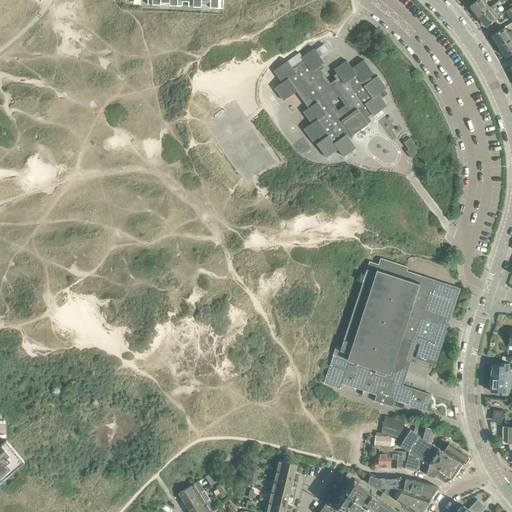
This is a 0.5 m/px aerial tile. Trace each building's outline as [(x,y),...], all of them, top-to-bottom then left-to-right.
[(147,0),(147,4),(160,5),(160,2),(169,3),(168,5),(201,7),(201,4),(209,5),(209,7),(222,8),(222,0),(147,0)] [(483,0),(477,0),(469,6),(477,16),(489,7),(483,0)] [(477,16),(485,27),(502,14),(494,4),(489,7),(477,16)] [(503,27),(491,35),(498,46),(511,37),(511,32),(511,31),(507,33),(503,27)] [(511,37),(498,46),(505,57),(511,52),(511,37)] [(323,44),(315,49),(319,56),(328,50),(323,44)] [(287,61),(273,71),(282,82),(274,88),(283,100),(296,91),(308,108),(303,111),(311,123),(303,129),(312,141),(317,137),(320,140),(316,143),(326,157),(338,149),(343,157),(356,148),(346,134),(349,132),(351,135),(368,123),(364,118),(371,113),(373,115),(387,105),(378,94),(386,88),(377,76),(372,79),(369,76),(373,73),(363,60),(352,68),(346,60),(334,69),(339,77),(330,83),(318,66),(323,62),(314,48),(302,57),(298,53),(287,61)] [(410,138),(403,143),(408,149),(406,151),(411,158),(413,157),(417,154),(415,151),(418,149),(410,138)] [(332,355),(333,355),(330,363),(323,383),(340,388),(341,383),(376,394),(374,401),(374,400),(391,406),(391,407),(394,400),(425,411),(425,410),(424,409),(429,394),(430,395),(431,394),(400,384),(406,366),(408,366),(416,343),(419,344),(415,358),(435,364),(447,328),(446,327),(447,324),(448,324),(460,288),(406,271),(407,267),(380,258),(378,264),(369,261),(341,347),(335,345),(332,355)] [(492,364),(491,369),(490,370),(490,376),(491,377),(491,378),(511,379),(511,372),(510,370),(508,369),(508,363),(501,362),(501,365),(492,364)] [(510,386),(511,379),(491,378),(490,379),(489,385),(490,386),(490,391),(499,392),(498,394),(506,395),(506,388),(508,388),(510,386)] [(404,421),(385,416),(382,426),(401,431),(404,421)] [(438,448),(431,443),(423,438),(425,427),(425,426),(426,424),(416,422),(413,432),(410,429),(399,445),(408,451),(404,468),(424,473),(433,476),(433,475),(444,482),(450,479),(448,476),(449,475),(449,474),(456,464),(459,467),(462,464),(438,448)] [(399,438),(401,431),(382,426),(380,433),(390,435),(399,438)] [(423,438),(431,443),(431,441),(432,441),(435,429),(425,426),(425,427),(423,438)] [(375,436),(374,448),(378,448),(389,447),(390,437),(375,436)] [(471,457),(444,439),(438,448),(462,464),(465,467),(465,466),(462,464),(467,456),(471,458),(471,457)] [(0,481),(24,462),(6,440),(0,445),(2,447),(0,449),(0,481)] [(389,447),(378,448),(378,452),(378,459),(375,460),(375,468),(390,467),(390,466),(391,466),(392,451),(393,451),(394,447),(389,447)] [(391,466),(391,467),(401,468),(401,460),(405,460),(405,451),(393,451),(392,451),(391,466)] [(277,459),(275,470),(293,475),(296,464),(277,459)] [(275,470),(272,481),(291,485),(293,475),(275,470)] [(379,487),(396,487),(397,487),(401,489),(403,490),(405,478),(396,477),(379,477),(369,473),(366,482),(378,489),(379,487)] [(405,478),(403,490),(429,499),(438,487),(436,486),(413,480),(405,478)] [(198,480),(178,492),(184,502),(200,492),(204,490),(198,480)] [(291,485),(272,481),(270,491),(288,496),(291,485)] [(398,511),(357,484),(353,481),(343,496),(336,491),(333,492),(319,511),(398,511)] [(397,487),(396,487),(379,487),(378,489),(377,489),(396,500),(404,504),(402,508),(408,511),(420,511),(430,499),(429,499),(403,490),(401,489),(397,487)] [(186,505),(190,511),(206,501),(209,499),(204,490),(200,492),(184,502),(186,505)] [(270,491),(267,502),(286,506),(288,496),(270,491)] [(480,511),(485,507),(477,500),(468,509),(462,506),(463,505),(461,504),(460,505),(461,506),(456,511),(480,511)] [(208,511),(212,510),(206,501),(190,511),(208,511)] [(284,511),(286,506),(267,502),(264,511),(284,511)]
